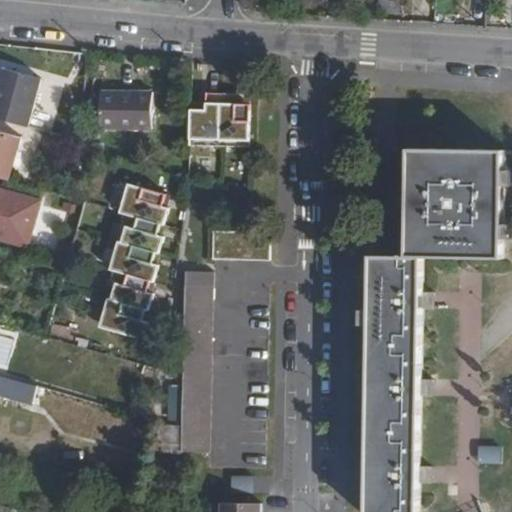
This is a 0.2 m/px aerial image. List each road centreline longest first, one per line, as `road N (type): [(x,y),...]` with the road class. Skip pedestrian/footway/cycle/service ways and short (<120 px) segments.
road 1 (residential): [(313,39),(305,511)]
road 2 (tertiary): [(0,13),(221,32)]
road 3 (tertiary): [(313,39),(511,52)]
